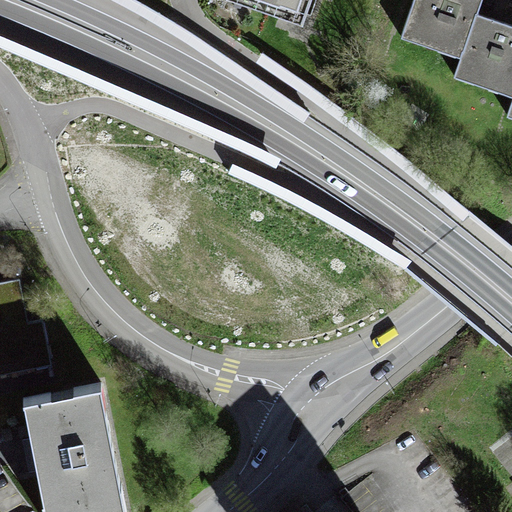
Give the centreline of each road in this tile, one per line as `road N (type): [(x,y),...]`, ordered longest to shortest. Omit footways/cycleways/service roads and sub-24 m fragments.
road 1 (trunk): [(202,84),(382,198),(511,300)]
road 2 (residential): [(47,185),(82,276),(153,347),(226,379),(312,396)]
road 3 (residential): [(312,396),(400,343),(511,257)]
road 4 (trunk): [(0,7),(202,84)]
road 5 (trunk): [(202,84),(53,0)]
road 6 (residential): [(225,511),(265,478),(312,396)]
